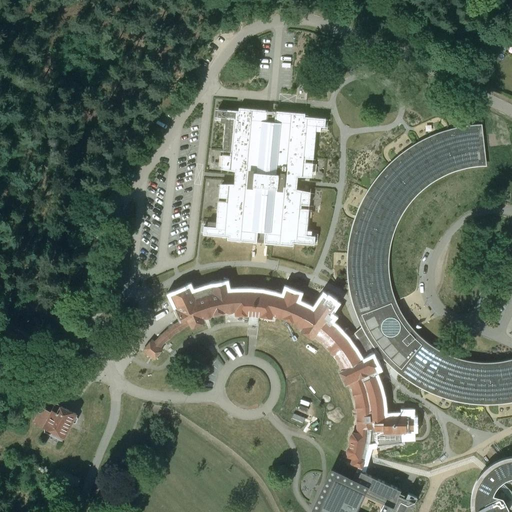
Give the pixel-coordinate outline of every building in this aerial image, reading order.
[(204,226),(203,235),(227,237),(227,240),(256,243),(264,243),(293,246),(293,243),(314,245),(315,236),(311,236),(312,231),(307,231),(309,209),(301,209),(301,208),(301,205),(309,205),(307,205),(308,193),(280,188),(281,175),(310,175),(311,164),(313,164),(313,163),(305,162),(305,159),(313,159),(316,131),(320,132),(321,127),(325,127),(325,119),(305,117),(305,114),(275,111),(274,122),(267,122),(268,110),(239,108),(238,111),(218,109),(217,117),(221,118),(220,123),(225,123),(223,151),(230,152),(230,156),(222,155),(222,156),(224,156),(223,167),(252,172),(250,186),(221,185),(220,197),(218,197),(226,198),(226,202),(218,201),(217,208),(216,222),(208,222),(208,227),(204,226)] [(164,333),(154,343),(152,340),(143,351),(154,359),(162,349),(159,347),(169,338),(179,330),(190,323),(192,326),(193,325),(195,325),(196,325),(197,325),(198,324),(199,324),(200,323),(201,322),(202,321),(204,320),(202,318),(213,314),(225,311),(236,310),(236,314),(247,314),(253,315),(260,315),(271,318),(272,313),(283,317),(294,322),(304,327),(302,329),(304,331),(305,332),(305,333),(307,334),(308,335),(310,335),(310,336),(311,336),(313,337),(315,334),(324,341),(331,350),(338,360),(344,370),(340,372),(346,384),(350,382),(354,395),(357,408),(358,421),(358,433),(353,433),(352,435),(351,435),(351,436),(350,437),(350,438),(350,439),(350,440),(350,441),(350,442),(349,448),(348,448),(348,449),(347,450),(347,451),(347,452),(347,454),(348,454),(348,455),(348,456),(353,458),(351,464),(363,468),(367,455),(370,445),(373,445),(400,442),(400,440),(400,433),(405,433),(405,437),(412,437),(412,430),(415,430),(415,418),(412,418),(412,412),(405,412),(405,416),(384,416),(384,411),(383,406),(382,399),(381,393),(379,386),(378,381),(373,371),(379,368),(375,361),(378,359),(382,357),(391,367),(398,373),(405,378),(415,384),(423,388),(432,393),(443,397),(452,400),(470,403),(483,404),(497,404),(511,401),(511,358),(500,361),(482,362),(471,361),(460,358),(447,354),(431,345),(422,338),(418,333),(414,329),(406,320),(404,317),(398,307),(395,301),(390,286),(389,274),(389,265),(389,256),(391,243),(394,233),(397,226),(402,215),(409,204),(416,195),(426,186),(435,181),(443,176),(450,173),(457,170),(464,168),(486,166),(482,124),(471,124),(453,127),(439,132),(427,137),(411,146),(401,152),(390,162),(381,171),(377,176),(372,184),(365,194),(359,206),(354,217),(354,218),(351,226),(349,236),(347,248),(346,259),(347,269),(347,278),(348,289),(352,301),(357,320),(361,327),(358,329),(353,334),(348,329),(342,333),(337,328),(329,321),(333,316),(329,313),(336,304),(332,301),(333,299),(329,297),(328,298),(324,296),(314,310),(303,304),(298,301),(298,300),(297,299),(299,293),(286,288),(283,296),(276,294),(262,291),(260,291),(252,290),(249,290),(235,290),(228,291),(227,283),(213,285),(213,286),(206,288),(192,292),(190,286),(170,295),(182,320),(175,324),(164,333)] [(44,409),(41,414),(38,413),(34,422),(44,427),(44,432),(50,435),(51,436),(60,441),(62,441),(64,437),(72,423),(76,423),(78,418),(76,415),(76,414),(56,404),(51,413),(44,409)] [(511,511),(511,456),(508,457),(499,459),(491,464),(484,470),(478,477),(474,485),(471,494),(470,504),(470,511),(511,511)] [(365,473),(362,471),(361,471),(355,483),(351,481),(349,486),(335,479),(321,508),(329,511),(410,511),(415,502),(403,497),(404,495),(402,494),(400,493),(401,490),(365,473)]
